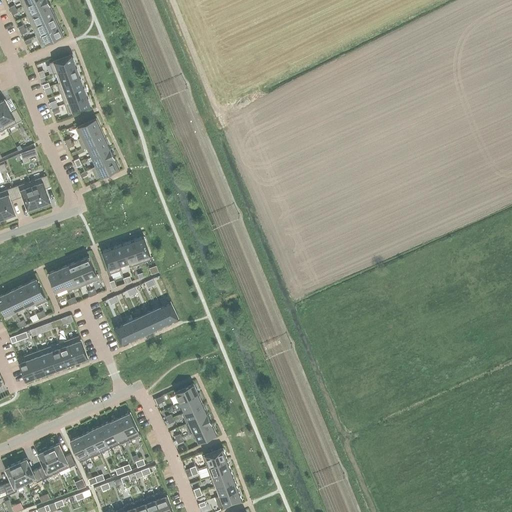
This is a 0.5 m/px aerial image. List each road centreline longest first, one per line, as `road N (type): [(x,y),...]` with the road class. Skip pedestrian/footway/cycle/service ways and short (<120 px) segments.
road 1 (residential): [(19,76),(71,206),(0,238)]
road 2 (residential): [(122,393),(139,389),(191,511)]
road 3 (residential): [(0,449),(122,393)]
